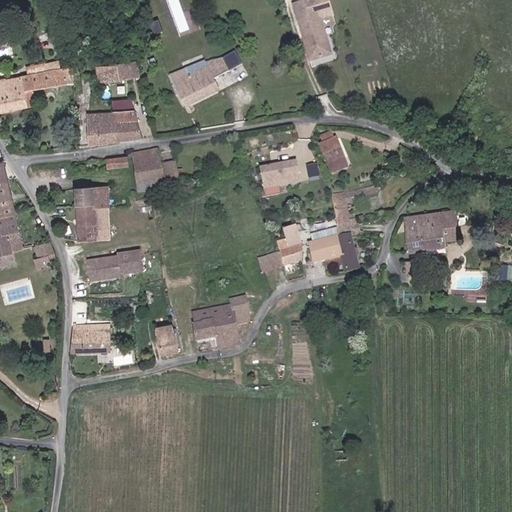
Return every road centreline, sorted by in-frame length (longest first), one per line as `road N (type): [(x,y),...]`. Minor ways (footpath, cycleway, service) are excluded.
road 1 (unclassified): [(454,167),(406,206),(379,266),(279,295),(242,349),(69,385)]
road 2 (unclassified): [(454,167),(388,129),(332,118),(16,164)]
road 3 (unclassified): [(69,385),(65,249),(16,164)]
road 4 (unclassified): [(56,511),(69,385)]
